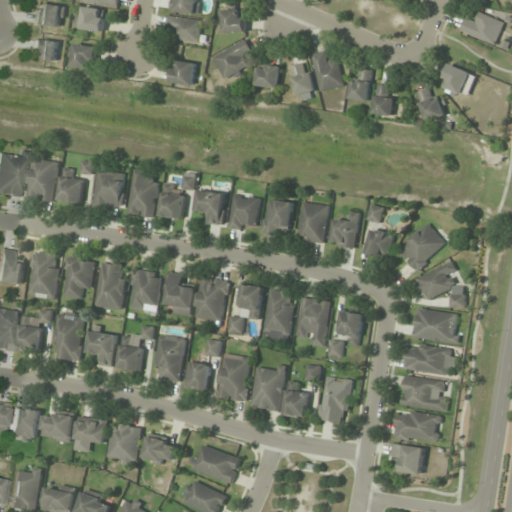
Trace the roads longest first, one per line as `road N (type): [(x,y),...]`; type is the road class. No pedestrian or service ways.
road 1 (residential): [(0,221),(281,263),(386,295)]
road 2 (residential): [(0,375),(364,452)]
road 3 (residential): [(386,295),(355,511)]
road 4 (secondary): [(511,325),(483,511)]
road 5 (residential): [(274,0),(374,43),(416,47)]
